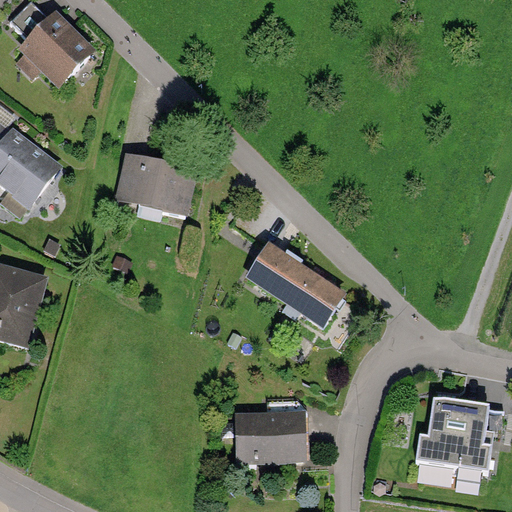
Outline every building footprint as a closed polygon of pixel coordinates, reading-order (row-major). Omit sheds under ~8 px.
[(52,17),(16,55),(58,96),(95,58),(52,17)] [(63,171),(0,125),(0,192),(31,215),(63,171)] [(198,177),(124,160),(113,206),(187,224),(198,177)] [(267,248),(242,284),(323,340),(348,304),(267,248)] [(47,283),(0,271),(0,349),(28,356),(47,283)] [(487,414),(430,405),(424,440),(417,439),(412,466),(484,479),(488,453),(480,451),(487,414)] [(302,417),(232,418),(233,472),(303,471),(302,417)]
